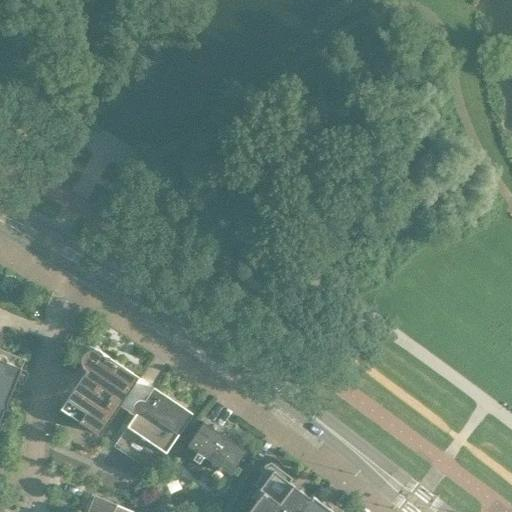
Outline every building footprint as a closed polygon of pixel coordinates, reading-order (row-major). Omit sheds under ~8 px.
[(0,419),(25,360),(0,349),(0,419)] [(99,435),(134,384),(138,378),(100,351),(98,351),(96,349),(94,349),(91,349),(89,350),(87,350),(85,352),(84,353),(83,354),(82,355),(82,356),(81,358),(81,359),(81,360),(81,362),(81,363),(81,365),(82,366),(82,367),(84,369),(86,371),(60,409),(99,435)] [(166,453),(192,414),(153,388),(144,401),(143,401),(141,400),(140,400),(139,400),(138,400),(136,401),(135,402),(134,403),(133,405),(133,406),(133,407),(133,408),(133,409),(134,410),(135,412),(136,413),(127,427),(166,453)] [(247,451),(203,421),(187,445),(209,460),(214,453),(236,467),(247,451)] [(300,511),(311,498),(303,492),(304,490),(302,489),(300,490),(295,486),(295,483),(291,483),(292,477),(272,462),(264,465),(263,472),(250,489),(254,492),(251,497),(256,500),(246,511),(244,511),(241,510),(239,511),(300,511)] [(335,511),(313,495),(311,498),(300,511),(335,511)] [(131,511),(132,511),(95,496),(91,505),(88,511),(76,511),(75,511),(131,511)]
